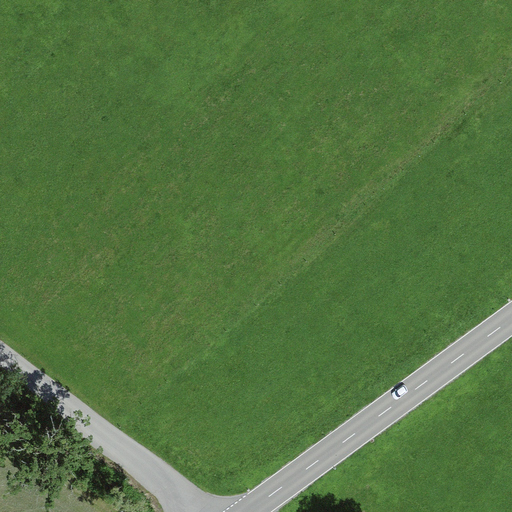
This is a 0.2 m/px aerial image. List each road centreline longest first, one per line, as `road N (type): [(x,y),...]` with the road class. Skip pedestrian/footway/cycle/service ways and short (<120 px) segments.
road 1 (tertiary): [(249,511),(511,321)]
road 2 (track): [(193,511),(0,351)]
